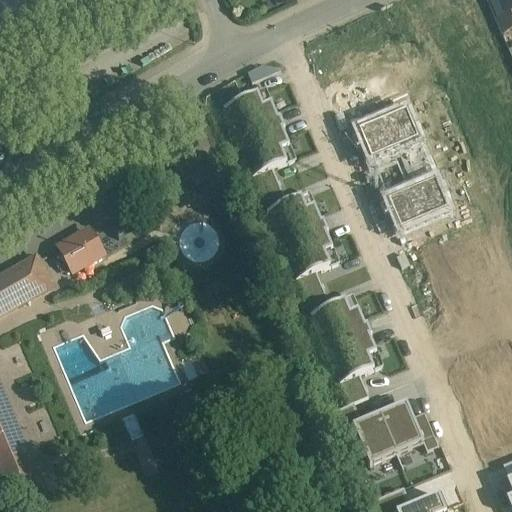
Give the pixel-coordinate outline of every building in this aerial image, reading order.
[(507,16),(499,0),(488,5),(501,37),(511,32),(511,25),(508,16),(507,16)] [(511,0),(499,0),(507,16),(508,16),(511,14),(511,0)] [(368,402),(359,381),(339,389),(311,320),(330,312),(316,277),(296,285),(267,216),(287,208),(272,174),(252,182),(223,113),(243,105),(235,85),(206,101),(206,109),(335,416),(353,408),(368,402)] [(289,151),(271,109),(263,112),(257,99),(243,105),(223,113),(252,182),(272,174),(286,168),(281,154),(289,151)] [(358,130),(374,167),(400,156),(420,147),(405,111),(358,130)] [(400,156),(407,174),(428,165),(420,147),(400,156)] [(428,165),(407,174),(411,183),(432,175),(428,165)] [(385,194),(400,231),(447,212),(432,175),(411,183),(385,194)] [(332,254),(314,212),(306,215),(301,202),(287,208),(267,216),(296,285),(316,277),(329,271),(324,258),(332,254)] [(90,235),(59,253),(72,275),(103,257),(90,235)] [(43,490),(0,386),(0,321),(55,290),(36,258),(0,279),(0,482),(9,505),(43,490)] [(376,359),(358,316),(350,319),(344,306),(330,312),(311,320),(339,389),(359,381),(374,375),(368,362),(376,359)] [(109,332),(101,336),(103,340),(111,337),(109,332)] [(406,410),(380,420),(396,459),(423,448),(412,424),(406,410)] [(424,419),(412,424),(423,448),(426,457),(438,452),(424,419)] [(396,459),(380,420),(362,428),(354,431),(359,444),(370,470),(396,459)] [(511,466),(503,470),(509,485),(511,483),(511,466)] [(406,511),(410,511),(403,494),(373,507),(375,511),(406,511)] [(444,511),(439,499),(417,508),(418,511),(444,511)]
